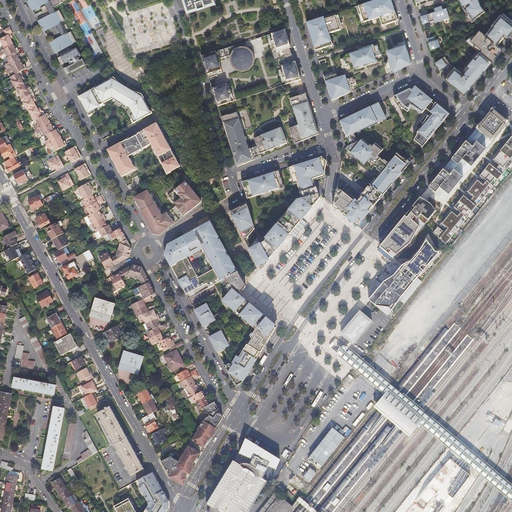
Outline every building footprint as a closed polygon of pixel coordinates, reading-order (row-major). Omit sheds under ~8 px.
[(65,21),(59,11),(56,13),(53,9),(67,1),(66,0),(51,0),(47,2),(45,0),(25,0),(29,7),(33,4),(35,9),(44,5),(45,6),(40,9),(43,14),(48,11),(50,16),(48,16),(37,22),(40,28),(44,26),(47,31),(55,26),(61,37),(53,42),(56,47),(52,49),(55,54),(76,43),(71,32),(67,34),(61,23),(65,21)] [(189,4),(185,5),(188,12),(215,3),(214,0),(183,0),(184,0),(183,0),(188,0),(188,1),(189,4)] [(391,0),(376,0),(358,6),(359,8),(364,22),(380,17),(382,25),(385,24),(385,25),(395,22),(394,21),(397,20),(391,0)] [(460,0),(463,7),(472,22),(485,12),(481,7),(479,0),(478,0),(460,0)] [(438,8),(442,21),(450,18),(447,11),(443,13),(443,10),(441,6),(438,8)] [(436,15),(432,16),(434,21),(435,23),(442,21),(438,8),(434,9),(435,12),(436,15)] [(427,11),(419,14),(423,24),(434,21),(432,16),(431,14),(428,15),(427,11)] [(511,33),(511,23),(501,15),(485,36),(479,31),(470,41),(493,60),(502,50),(496,46),(505,34),(509,37),(511,33)] [(314,39),(312,40),(315,50),(319,48),(320,49),(329,46),(328,45),(332,44),(329,33),(341,30),(336,16),(322,20),(309,24),(314,39)] [(309,24),(322,20),(321,18),(307,23),(312,40),(314,39),(309,24)] [(0,41),(5,50),(14,45),(12,39),(14,38),(12,34),(14,33),(10,27),(3,31),(4,33),(6,37),(0,41)] [(289,48),(291,48),(285,29),(271,34),(273,41),(277,52),(289,48)] [(427,38),(431,50),(432,50),(433,50),(435,50),(436,50),(437,49),(437,47),(440,46),(438,39),(435,40),(434,36),(430,37),(427,38)] [(91,43),(97,57),(103,55),(97,40),(91,43)] [(411,63),(405,43),(396,46),(398,50),(389,53),(390,58),(388,59),(388,61),(384,62),(387,70),(389,69),(391,73),(411,63)] [(380,53),(377,45),(374,46),(373,44),(359,49),(346,54),(346,56),(344,56),(344,58),(340,59),(343,67),(350,65),(351,69),(376,61),(375,55),(380,53)] [(3,56),(5,61),(19,53),(20,53),(18,49),(16,50),(15,49),(16,48),(14,45),(5,50),(0,52),(0,54),(2,57),(3,56)] [(235,51),(236,50),(234,46),(202,56),(209,78),(218,75),(217,71),(220,70),(222,70),(219,62),(219,59),(232,55),(233,53),(234,52),(235,51)] [(67,68),(70,73),(86,65),(83,59),(85,58),(83,54),(80,55),(77,48),(61,57),(65,64),(74,58),(77,62),(67,68)] [(289,48),(277,52),(281,66),(294,62),(292,56),(289,57),(288,55),(291,54),(289,48)] [(233,53),(232,55),(232,57),(231,59),(231,61),(232,62),(233,64),(234,66),(235,67),(237,68),(238,69),(240,70),(242,70),(244,70),(246,69),(248,68),(249,67),(251,66),(252,64),(252,62),(253,60),(253,58),(252,56),(252,54),(250,53),(249,51),(248,50),(246,49),(244,49),(242,49),(240,49),(238,49),(236,50),(235,51),(234,52),(233,53)] [(20,57),(19,53),(5,61),(8,65),(4,67),(7,70),(22,62),(20,58),(19,59),(18,58),(20,57)] [(454,67),(444,80),(463,95),(488,63),(479,55),(475,59),(473,58),(468,65),(469,67),(462,76),(455,70),(455,68),(454,67)] [(435,63),(441,71),(446,64),(442,58),(435,63)] [(24,66),(22,62),(7,70),(8,74),(10,73),(13,78),(23,72),(28,70),(26,66),(24,67),(23,66),(24,66)] [(300,75),(295,62),(294,62),(281,66),(282,69),(280,70),(281,73),(284,81),(286,81),(287,84),(294,82),(301,80),(300,75)] [(440,77),(444,80),(454,67),(448,62),(446,64),(441,71),(439,73),(440,77)] [(17,89),(25,85),(23,81),(26,80),(24,76),(23,72),(13,78),(12,78),(14,82),(13,82),(17,89)] [(346,80),(344,75),(337,78),(338,79),(334,80),(332,75),(332,73),(327,74),(328,77),(324,78),(332,101),(352,91),(351,85),(355,84),(353,78),(346,80)] [(99,105),(91,91),(102,87),(108,100),(112,98),(125,102),(132,114),(130,115),(133,120),(134,119),(135,121),(152,112),(141,93),(137,92),(132,90),(126,87),(122,84),(118,81),(115,77),(79,96),(81,101),(89,114),(95,111),(94,108),(99,105)] [(226,84),(212,88),(217,103),(218,107),(232,102),(231,99),(233,98),(231,92),(229,87),(227,87),(226,84)] [(22,101),(34,94),(32,90),(31,91),(29,87),(27,88),(25,85),(17,89),(16,90),(22,101)] [(108,100),(102,87),(91,91),(99,105),(108,100)] [(414,88),(406,100),(424,113),(432,100),(414,88)] [(300,125),(290,128),(296,143),(319,134),(305,90),(299,92),(300,96),(291,99),(300,125)] [(36,97),(34,94),(22,101),(24,104),(23,104),(27,112),(28,111),(36,107),(35,103),(37,102),(35,98),(36,97)] [(354,138),(355,138),(353,134),(386,118),(379,103),(339,123),(345,142),(347,141),(349,146),(348,147),(346,149),(365,165),(369,160),(376,165),(374,166),(377,169),(376,169),(381,173),(371,185),(383,195),(410,162),(407,160),(406,161),(397,153),(388,163),(384,160),(383,161),(378,157),(382,151),(374,145),(372,147),(362,139),(356,143),(354,138)] [(414,139),(422,146),(449,114),(435,104),(414,139)] [(39,110),(36,107),(28,111),(34,122),(46,116),(44,112),(43,113),(41,109),(39,110)] [(244,163),(245,164),(255,160),(254,158),(261,156),(260,154),(287,143),(281,128),(254,139),(257,144),(257,146),(251,149),(249,149),(244,134),(247,132),(246,129),(252,127),(246,109),(228,115),(221,117),(232,152),(235,151),(236,153),(237,155),(234,156),(235,160),(237,159),(239,165),(244,163)] [(429,187),(445,200),(509,122),(493,109),(486,117),(475,131),(464,144),(456,154),(447,165),(434,181),(429,187)] [(34,128),(36,132),(51,124),(49,121),(49,122),(48,120),(50,118),(48,115),(46,116),(34,122),(33,123),(35,127),(34,128)] [(163,133),(157,123),(127,139),(134,153),(152,144),(168,173),(181,165),(163,133)] [(54,127),(52,128),(52,127),(51,124),(36,132),(38,135),(39,134),(42,138),(44,137),(56,131),(54,127)] [(56,131),(44,137),(47,142),(45,143),(46,146),(62,138),(60,135),(59,135),(58,134),(60,133),(58,129),(56,131)] [(511,136),(491,162),(478,177),(465,193),(452,209),(440,224),(433,232),(446,244),(511,162),(511,136)] [(0,149),(7,146),(11,144),(7,137),(3,139),(0,140),(0,149)] [(46,146),(48,150),(48,149),(50,148),(53,153),(57,151),(67,145),(65,142),(63,143),(63,142),(63,141),(62,138),(46,146)] [(136,169),(129,156),(134,153),(127,139),(119,143),(133,171),(136,169)] [(133,171),(119,143),(111,148),(108,149),(122,176),(133,171)] [(10,145),(6,148),(0,151),(5,159),(8,158),(9,160),(15,158),(16,157),(10,145)] [(82,158),(77,147),(65,153),(67,156),(68,156),(72,163),(82,158)] [(66,167),(59,155),(53,159),(59,170),(66,167)] [(293,184),(296,183),(299,192),(315,187),(313,179),(324,175),(326,162),(322,157),(288,168),(293,184)] [(15,158),(9,160),(5,163),(8,168),(7,169),(9,173),(20,168),(17,163),(19,162),(17,158),(15,159),(15,158)] [(59,170),(53,159),(48,162),(53,171),(57,169),(58,171),(59,170)] [(86,165),(76,170),(80,178),(79,178),(81,182),(92,175),(86,165)] [(28,167),(24,169),(29,179),(33,177),(28,167)] [(26,182),(29,181),(24,171),(14,176),(19,186),(23,184),(23,185),(27,184),(26,182)] [(284,187),(279,171),(242,182),(244,186),(248,199),(257,196),(284,187)] [(75,185),(69,174),(63,177),(69,189),(75,185)] [(69,189),(63,177),(61,178),(63,180),(59,182),(64,191),(69,189)] [(155,203),(148,191),(135,198),(142,210),(141,211),(151,229),(154,234),(160,235),(194,208),(202,201),(186,182),(169,195),(177,206),(167,213),(162,216),(155,203)] [(89,183),(78,189),(80,193),(79,193),(81,198),(82,197),(84,200),(93,195),(94,195),(93,193),(94,192),(93,190),(94,190),(92,187),(91,187),(89,183)] [(370,185),(355,203),(341,191),(337,190),(334,206),(357,226),(383,195),(371,185),(370,185)] [(315,187),(299,192),(302,199),(297,200),(265,239),(266,240),(264,242),(260,244),(257,239),(249,249),(250,249),(260,269),(320,198),(317,187),(315,187)] [(58,201),(55,195),(52,196),(43,200),(47,207),(58,201)] [(86,208),(103,199),(101,195),(95,199),(93,195),(84,200),(82,201),(86,208)] [(29,201),(32,207),(34,211),(43,206),(38,196),(29,201)] [(421,197),(410,211),(422,222),(424,224),(436,210),(432,203),(421,197)] [(90,216),(100,211),(101,210),(99,206),(105,202),(103,199),(86,208),(90,216)] [(247,238),(255,229),(246,202),(229,211),(243,238),(244,238),(245,237),(247,238)] [(92,225),(106,217),(104,214),(102,215),(100,211),(90,216),(88,217),(92,225)] [(390,251),(395,254),(409,243),(418,227),(422,222),(410,211),(409,211),(393,231),(382,245),(380,247),(388,253),(390,251)] [(2,212),(0,212),(0,231),(1,233),(10,228),(2,212)] [(45,214),(38,218),(36,219),(41,228),(50,223),(45,214)] [(106,217),(92,225),(96,233),(99,231),(108,226),(106,222),(108,221),(106,217)] [(213,285),(238,272),(210,221),(183,237),(168,245),(164,255),(186,295),(206,284),(208,288),(213,285)] [(57,223),(45,230),(52,241),(52,240),(62,235),(63,234),(60,228),(57,223)] [(103,239),(109,236),(111,234),(119,230),(117,226),(112,229),(110,226),(108,226),(99,231),(103,239)] [(125,235),(121,229),(119,230),(111,234),(114,240),(118,238),(125,235)] [(10,250),(15,248),(18,246),(14,239),(18,237),(15,233),(4,239),(10,250)] [(62,235),(52,240),(58,251),(68,246),(62,235)] [(133,249),(125,235),(118,238),(121,244),(120,250),(131,254),(133,249)] [(385,283),(370,301),(387,315),(424,271),(420,268),(422,266),(428,266),(438,253),(433,251),(425,240),(422,250),(418,255),(412,262),(403,266),(395,276),(385,283)] [(68,258),(70,262),(76,258),(74,254),(68,258),(63,249),(55,253),(60,263),(68,258)] [(112,259),(115,265),(130,258),(131,254),(120,250),(118,256),(112,259)] [(89,251),(83,255),(88,264),(94,261),(90,252),(89,251)] [(0,255),(0,261),(2,261),(5,267),(12,263),(8,255),(6,256),(4,253),(0,255)] [(110,269),(115,265),(112,259),(109,253),(99,258),(106,271),(110,269)] [(29,254),(21,258),(23,262),(26,266),(29,273),(37,269),(29,254)] [(75,263),(64,269),(70,280),(81,274),(79,270),(76,271),(74,268),(77,266),(75,263)] [(120,274),(120,275),(123,280),(128,277),(134,279),(138,267),(135,266),(120,274)] [(143,286),(150,283),(142,268),(138,267),(134,279),(140,281),(143,286)] [(229,360),(223,363),(234,383),(235,383),(236,386),(242,383),(275,330),(276,328),(274,327),(275,325),(257,310),(239,295),(246,286),(241,279),(238,272),(213,285),(217,292),(222,301),(223,300),(254,327),(253,328),(256,330),(251,338),(252,338),(248,345),(247,344),(239,357),(236,356),(232,363),(231,364),(230,363),(230,362),(229,360)] [(39,275),(30,280),(35,290),(44,285),(39,275)] [(115,276),(114,277),(110,279),(117,291),(127,286),(123,280),(120,275),(116,277),(115,276)] [(153,288),(150,283),(143,286),(140,288),(142,293),(153,288)] [(153,288),(142,293),(145,299),(151,297),(156,295),(153,288)] [(47,306),(53,303),(48,293),(37,299),(42,308),(47,306)] [(151,297),(145,299),(143,301),(132,306),(135,312),(146,307),(145,304),(152,301),(151,297)] [(90,317),(110,324),(116,305),(96,299),(90,317)] [(194,310),(203,326),(214,321),(205,304),(194,310)] [(138,318),(142,316),(154,311),(156,309),(155,306),(147,309),(146,307),(135,312),(138,318)] [(154,311),(142,316),(146,324),(159,318),(158,314),(156,315),(154,311)] [(343,332),(341,334),(346,338),(349,341),(353,344),(358,338),(363,332),(372,322),(360,312),(351,322),(349,325),(346,328),(343,332)] [(52,330),(62,325),(57,315),(47,320),(52,330)] [(159,318),(146,324),(149,333),(161,327),(159,322),(161,321),(159,318)] [(50,363),(49,362),(43,351),(36,338),(35,336),(30,326),(28,322),(23,325),(45,366),(50,363)] [(52,330),(57,340),(67,335),(62,325),(52,330)] [(166,325),(161,327),(149,333),(147,334),(149,340),(161,334),(160,332),(168,328),(166,325)] [(121,334),(117,327),(106,333),(112,344),(123,338),(121,334)] [(209,336),(217,352),(223,349),(228,346),(220,331),(209,336)] [(161,334),(149,340),(152,346),(159,343),(170,338),(171,337),(170,334),(162,337),(161,334)] [(60,355),(61,355),(60,353),(63,351),(64,354),(77,346),(71,336),(55,345),(60,355)] [(170,338),(159,343),(164,352),(171,348),(175,346),(174,342),(172,343),(170,338)] [(184,345),(182,342),(175,346),(171,348),(173,352),(177,350),(184,345)] [(15,358),(22,359),(28,360),(29,354),(22,353),(24,344),(18,343),(15,358)] [(348,347),(346,345),(345,346),(343,348),(342,349),(341,350),(338,354),(341,356),(348,362),(385,393),(384,394),(382,397),(374,407),(378,410),(381,413),(382,414),(384,416),(390,420),(396,425),(396,426),(398,427),(400,429),(404,433),(410,437),(417,427),(420,424),(511,501),(511,484),(443,427),(427,413),(436,402),(426,394),(424,392),(423,391),(419,388),(413,383),(411,381),(410,380),(406,377),(402,373),(392,384),(356,353),(348,347)] [(77,346),(64,354),(65,356),(78,349),(77,346)] [(229,360),(223,349),(217,352),(223,363),(229,360)] [(168,365),(180,359),(177,354),(179,354),(177,351),(173,353),(164,358),(168,365)] [(118,370),(138,376),(144,358),(124,352),(118,370)] [(82,358),(73,363),(78,371),(87,366),(82,358)] [(35,362),(28,360),(22,359),(21,366),(33,368),(35,362)] [(180,359),(168,365),(172,373),(181,368),(185,366),(183,362),(182,363),(180,359)] [(195,366),(194,363),(186,367),(182,369),(184,372),(188,370),(195,366)] [(353,367),(323,409),(328,412),(358,371),(353,367)] [(87,370),(77,375),(82,382),(84,381),(86,384),(91,381),(94,380),(92,377),(91,377),(90,375),(87,370)] [(181,383),(197,374),(196,371),(190,374),(188,370),(184,372),(177,376),(181,383)] [(185,390),(186,390),(196,384),(194,381),(199,377),(197,374),(181,383),(185,390)] [(45,393),(54,394),(56,386),(14,377),(13,386),(22,388),(22,389),(24,390),(25,389),(42,392),(42,393),(45,394),(45,393)] [(97,392),(91,381),(86,384),(81,387),(87,398),(92,395),(97,392)] [(196,384),(186,390),(190,399),(191,398),(202,392),(200,388),(199,389),(196,384)] [(1,391),(0,395),(0,400),(10,403),(11,393),(1,391)] [(202,392),(191,398),(194,404),(205,397),(202,392)] [(142,405),(151,401),(149,397),(147,394),(139,398),(142,405)] [(98,408),(92,395),(87,398),(83,400),(90,412),(98,408)] [(200,410),(203,409),(206,414),(208,413),(209,415),(208,418),(207,417),(201,427),(200,426),(198,430),(199,430),(192,441),(204,448),(210,437),(212,438),(218,429),(217,429),(222,419),(223,418),(223,417),(222,416),(222,415),(221,414),(220,414),(219,414),(217,411),(219,410),(215,402),(212,403),(210,400),(207,401),(205,397),(196,402),(200,410)] [(0,400),(0,410),(8,412),(10,403),(0,400)] [(148,417),(153,414),(157,412),(155,407),(155,408),(151,401),(142,405),(145,411),(148,417)] [(110,406),(97,413),(131,476),(144,469),(110,406)] [(46,460),(44,469),(53,471),(64,409),(55,407),(53,417),(53,419),(50,437),(49,437),(49,440),(46,458),(45,458),(45,460),(46,460)] [(0,419),(6,421),(8,412),(0,410),(0,419)] [(148,417),(142,420),(148,430),(149,430),(151,433),(158,429),(154,422),(156,420),(153,414),(148,417)] [(69,460),(76,424),(69,423),(63,459),(69,460)] [(344,438),(332,428),(309,457),(321,467),(344,438)] [(79,464),(82,461),(84,460),(98,452),(87,431),(84,432),(87,438),(84,440),(89,449),(81,455),(82,457),(77,461),(79,464)] [(161,432),(152,436),(157,446),(166,441),(161,432)] [(234,460),(206,504),(208,505),(213,508),(214,511),(248,511),(267,481),(263,478),(265,474),(269,466),(276,470),(280,459),(246,438),(236,461),(234,460)] [(179,441),(174,443),(177,447),(178,447),(179,447),(180,447),(182,449),(185,444),(179,441)] [(193,465),(195,463),(196,464),(199,459),(198,458),(200,454),(189,447),(179,462),(171,457),(160,462),(169,477),(183,486),(195,466),(193,465)] [(89,462),(100,456),(97,452),(98,452),(84,460),(87,459),(89,462)] [(100,456),(89,462),(91,465),(101,458),(100,456)] [(443,511),(472,477),(449,459),(405,511),(443,511)] [(1,461),(0,466),(0,467),(12,471),(13,468),(7,466),(8,463),(1,461)] [(309,470),(303,477),(310,483),(316,476),(309,470)] [(9,471),(7,483),(16,484),(18,473),(9,471)] [(165,511),(166,510),(167,501),(152,472),(137,480),(150,506),(146,511),(133,511),(126,497),(112,505),(115,511),(165,511)] [(58,491),(65,487),(59,478),(52,482),(58,491)] [(16,484),(7,483),(6,490),(15,492),(16,484)] [(63,499),(70,495),(65,487),(58,491),(63,499)] [(13,500),(15,492),(6,490),(4,498),(13,500)] [(261,511),(266,511),(280,495),(277,493),(261,511)] [(71,507),(76,504),(70,495),(63,499),(69,508),(71,507)] [(287,511),(293,505),(280,495),(266,511),(287,511)] [(13,500),(4,498),(3,506),(12,508),(13,500)] [(74,511),(76,511),(82,508),(78,502),(76,504),(71,507),(74,511)]
